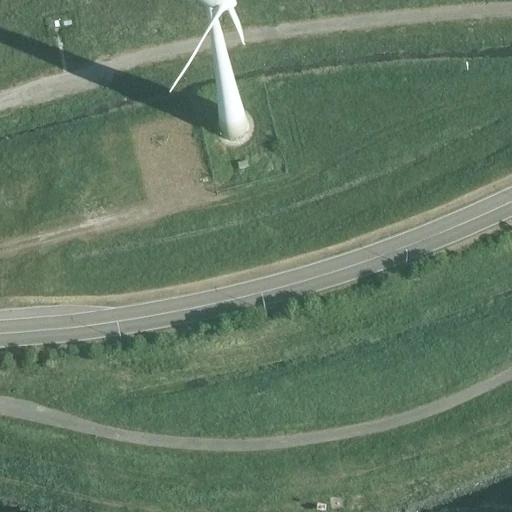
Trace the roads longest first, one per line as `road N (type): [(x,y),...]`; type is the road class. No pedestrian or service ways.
road 1 (primary): [(511,201),(384,255),(262,292),(138,318),(0,333)]
road 2 (track): [(164,213),(275,191),(331,165),(342,141),(328,117),(310,112),(272,121)]
road 3 (track): [(164,213),(0,255)]
